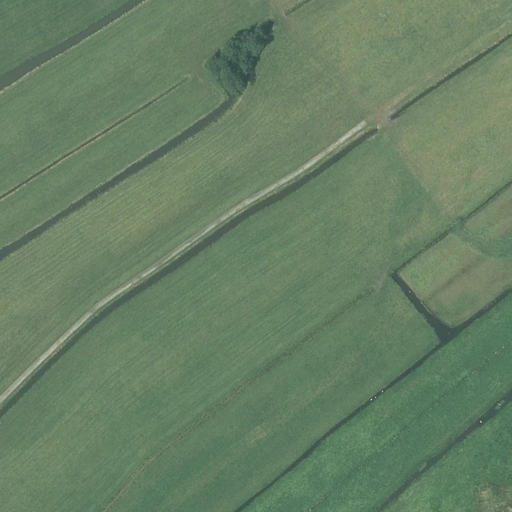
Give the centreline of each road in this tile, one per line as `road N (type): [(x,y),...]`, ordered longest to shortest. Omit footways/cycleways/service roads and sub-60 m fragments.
road 1 (track): [(379,116),(95,307),(0,401)]
road 2 (track): [(511,248),(480,249),(453,223),(379,116)]
road 3 (track): [(511,23),(379,116)]
